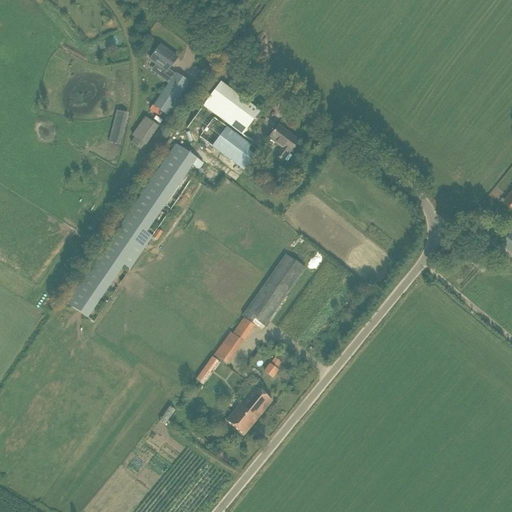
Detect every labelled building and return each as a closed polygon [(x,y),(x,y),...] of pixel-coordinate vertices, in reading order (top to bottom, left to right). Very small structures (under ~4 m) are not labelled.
[(106,12),(100,18),(106,24),(112,18),(106,12)] [(177,59),(160,46),(150,60),(167,72),(177,59)] [(166,115),(189,82),(175,73),(153,106),(166,115)] [(214,91),(203,106),(242,135),(253,120),(259,112),(220,83),(214,91)] [(278,126),(269,138),(281,148),(274,156),(282,162),(288,153),(289,154),(298,141),(278,126)] [(225,127),(211,146),(244,170),(255,156),(247,150),(251,145),(225,127)] [(66,304),(93,323),(203,163),(175,145),(66,304)] [(158,230),(153,238),(157,241),(162,233),(158,230)] [(511,232),(502,245),(511,253),(511,232)] [(285,255),(241,316),(244,318),(255,326),(262,330),(306,269),(285,255)] [(201,385),(218,361),(212,357),(195,380),(201,385)] [(278,370),(276,369),(281,362),(276,358),(264,372),(272,378),(278,370)] [(240,404),(227,421),(244,435),(258,418),(272,401),(254,387),(240,404)] [(165,425),(176,409),(171,405),(160,422),(165,425)]
